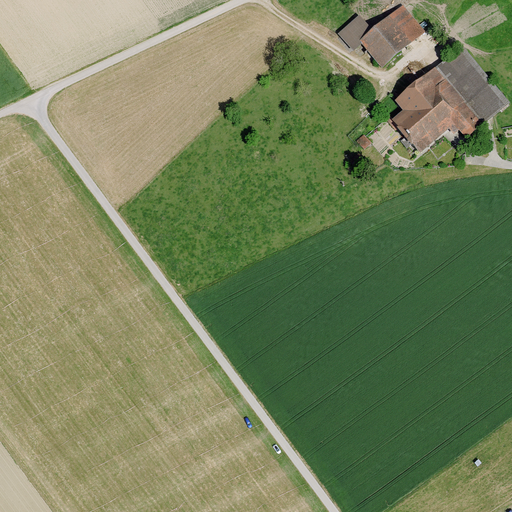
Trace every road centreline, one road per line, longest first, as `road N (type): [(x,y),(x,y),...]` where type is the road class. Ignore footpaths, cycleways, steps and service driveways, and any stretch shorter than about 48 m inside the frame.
road 1 (track): [(333,511),(27,107)]
road 2 (track): [(0,120),(246,0)]
road 3 (unknown): [(258,0),(379,79)]
